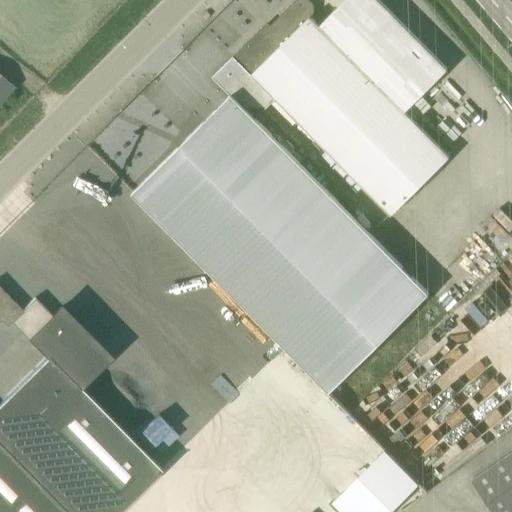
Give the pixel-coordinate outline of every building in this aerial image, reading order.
[(448,69),(379,0),(345,0),(320,26),(312,17),(315,12),(315,6),(312,1),(309,0),(297,0),(296,1),(266,31),(263,27),(213,77),(231,95),(132,193),(330,392),(430,294),(257,119),(276,100),(392,214),(450,157),(405,112),(426,91),(448,69)] [(0,103),(14,88),(0,76),(0,103)] [(46,356),(0,401),(0,441),(68,511),(124,511),(165,472),(81,387),(113,356),(61,303),(50,314),(35,297),(22,310),(0,287),(0,320),(2,319),(9,326),(12,322),(46,356)] [(336,511),(382,511),(415,479),(282,349),(182,451),(206,449),(213,456),(220,449),(217,426),(232,425),(237,429),(249,417),(250,426),(255,431),(257,447),(312,442),(303,451),(304,462),(273,465),(285,477),(297,476),(285,489),(255,492),(262,499),(256,505),(256,511),(266,511),(267,511),(321,505),(325,501),(336,511)] [(0,511),(68,511),(0,441),(0,511)] [(511,511),(511,452),(472,480),(494,511),(511,511)]
